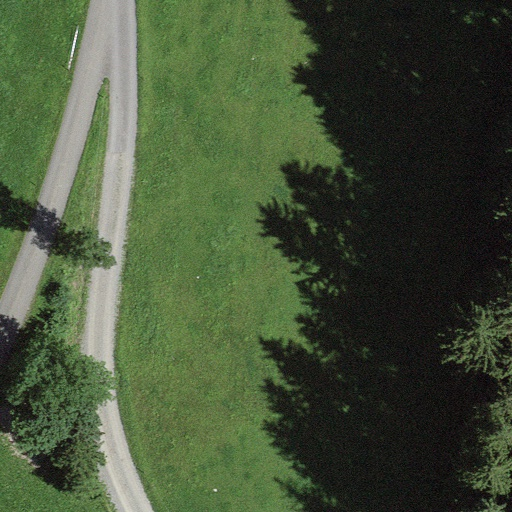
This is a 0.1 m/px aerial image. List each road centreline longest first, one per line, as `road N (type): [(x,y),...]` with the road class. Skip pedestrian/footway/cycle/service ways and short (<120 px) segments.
road 1 (track): [(139,511),(109,437),(101,378),(124,141),(123,0)]
road 2 (track): [(0,344),(51,212),(105,0)]
